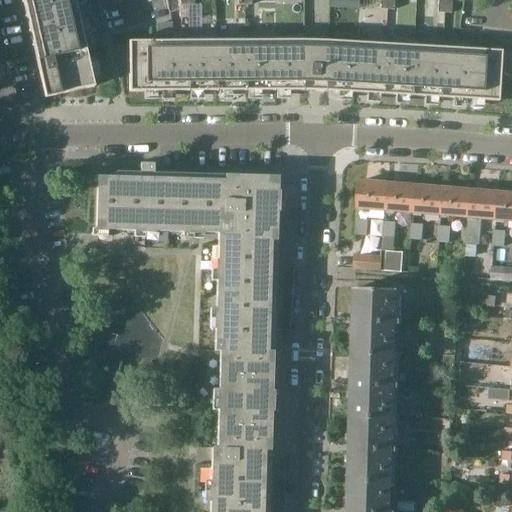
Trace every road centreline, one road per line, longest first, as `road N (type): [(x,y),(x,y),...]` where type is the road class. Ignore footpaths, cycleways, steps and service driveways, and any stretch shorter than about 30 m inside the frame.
road 1 (residential): [(305,511),(320,134)]
road 2 (residential): [(6,132),(320,134)]
road 3 (residential): [(320,134),(511,148)]
